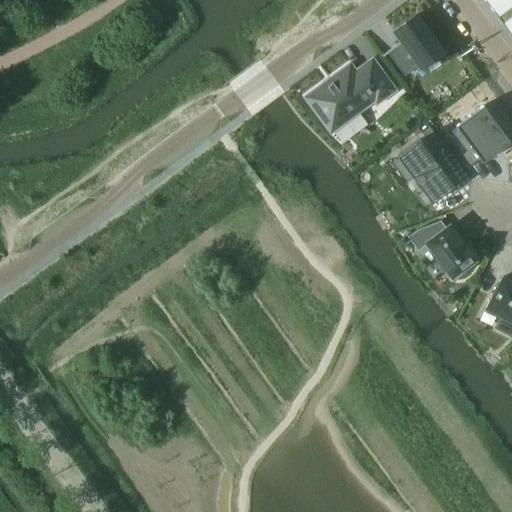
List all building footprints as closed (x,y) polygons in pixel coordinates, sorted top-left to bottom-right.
[(511,17),(507,10),(498,17),(503,25),(511,18),(511,17)] [(401,42),(386,52),(404,76),(419,66),(421,69),(443,52),(416,15),(405,23),(393,32),(401,42)] [(350,64),(304,98),(330,133),(373,101),(376,105),(395,91),(372,59),(355,71),(350,64)] [(458,130),(448,138),(455,148),(465,140),(482,163),(510,143),(483,106),(455,126),(458,130)] [(429,127),(421,133),(436,153),(443,147),(429,127)] [(397,156),(390,161),(405,182),(412,177),(423,192),(432,204),(454,187),(450,181),(419,139),(397,156)] [(418,230),(407,237),(418,251),(427,244),(451,277),(455,275),(457,278),(473,266),(471,263),(474,260),(464,246),(463,246),(449,226),(446,229),(440,221),(418,230)] [(511,282),(502,278),(486,309),(501,316),(494,328),(510,337),(511,333),(511,282)]
